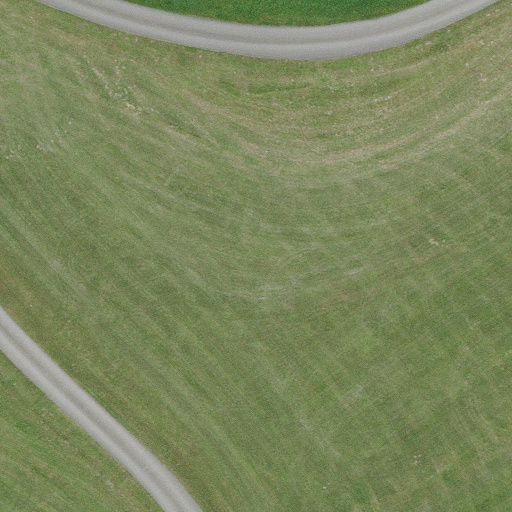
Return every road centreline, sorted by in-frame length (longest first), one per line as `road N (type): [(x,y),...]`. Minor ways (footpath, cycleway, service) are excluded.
road 1 (unclassified): [(83,0),(184,34),(325,48),(455,18),(489,0)]
road 2 (unclassified): [(180,511),(0,321)]
